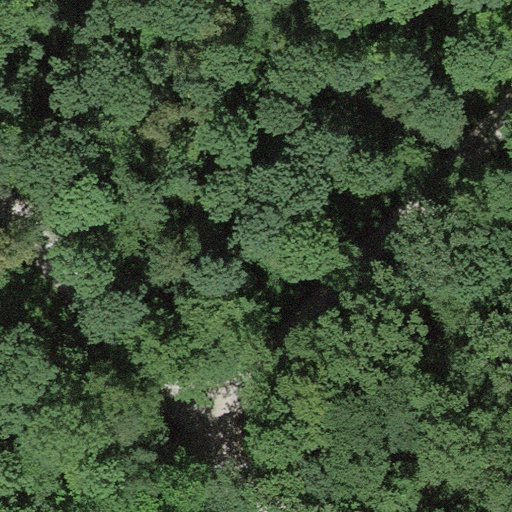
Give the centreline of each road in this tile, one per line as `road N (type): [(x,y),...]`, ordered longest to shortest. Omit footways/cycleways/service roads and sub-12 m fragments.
road 1 (track): [(511,69),(317,276),(199,448)]
road 2 (track): [(199,448),(39,227),(0,188)]
road 3 (track): [(0,432),(108,322)]
road 4 (track): [(199,448),(306,511)]
